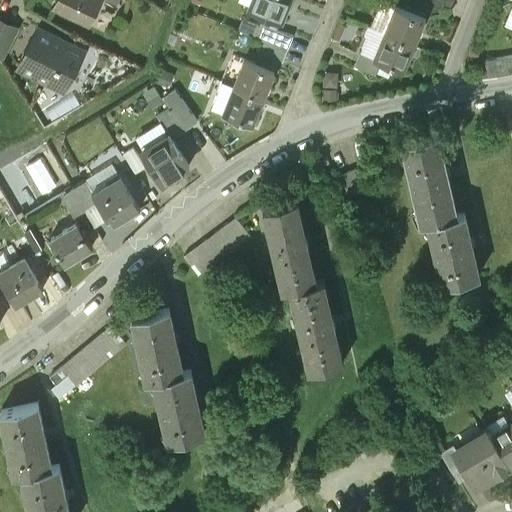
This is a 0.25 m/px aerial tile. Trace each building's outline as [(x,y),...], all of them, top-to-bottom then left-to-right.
[(57,0),(54,8),(89,25),(101,0),(57,0)] [(255,0),(252,8),(280,19),(288,0),(255,0)] [(428,0),(451,9),(454,0),(428,0)] [(386,34),(414,45),(425,18),(397,7),(386,34)] [(14,34),(18,26),(0,15),(0,32),(2,28),(14,34)] [(263,40),(286,49),(291,36),(259,23),(254,36),(263,40)] [(14,34),(2,28),(0,32),(0,61),(0,62),(14,34)] [(37,29),(18,68),(65,91),(84,51),(37,29)] [(381,63),(403,72),(414,45),(386,34),(375,60),(381,63)] [(254,63),(273,71),(278,60),(281,62),(286,49),(263,40),(254,63)] [(375,76),(381,63),(375,60),(359,54),(354,67),(375,76)] [(511,57),(486,62),(489,80),(511,75),(511,57)] [(235,87),(263,98),(274,72),(273,71),(254,63),(246,60),(235,87)] [(224,113),(253,125),(263,98),(235,87),(224,113)] [(170,106),(186,127),(198,120),(176,89),(164,96),(170,106)] [(170,133),(172,136),(186,127),(170,106),(157,114),(169,133),(170,133)] [(143,150),(163,181),(190,165),(172,136),(170,133),(169,133),(143,150)] [(446,172),(438,136),(403,144),(406,161),(407,161),(418,209),(421,226),(431,224),(457,218),(448,183),(450,183),(447,172),(446,172)] [(46,145),(25,157),(33,172),(54,159),(46,145)] [(124,151),(135,171),(146,165),(134,145),(124,151)] [(360,168),(337,179),(346,200),(370,190),(360,168)] [(112,214),(116,220),(140,206),(119,171),(106,179),(108,182),(95,190),(94,190),(99,200),(109,216),(112,214)] [(86,208),(99,200),(94,190),(95,190),(88,178),(73,187),(86,208)] [(62,194),(74,215),(86,208),(73,187),(62,194)] [(305,236),(297,200),(266,207),(286,289),(294,288),(316,282),(307,246),(310,246),(307,235),(305,236)] [(184,255),(199,275),(251,236),(236,216),(184,255)] [(465,216),(457,218),(431,224),(434,238),(433,239),(441,272),(442,272),(445,287),(479,279),(473,253),(474,253),(472,242),(471,242),(465,216)] [(51,235),(65,261),(92,246),(78,220),(51,235)] [(0,270),(0,273),(18,302),(44,286),(26,255),(0,270)] [(324,280),(316,282),(294,288),(313,370),(344,362),(335,327),(337,326),(335,315),(333,316),(324,280)] [(175,333),(169,307),(136,315),(139,329),(138,329),(145,363),(147,363),(150,378),(157,377),(183,371),(177,344),(178,344),(176,333),(175,333)] [(111,324),(49,374),(57,383),(68,374),(76,384),(127,343),(111,324)] [(191,369),(183,371),(157,377),(160,390),(159,391),(166,425),(167,424),(171,439),(205,431),(199,405),(200,405),(198,394),(197,394),(191,369)] [(43,428),(38,401),(5,408),(8,422),(7,423),(14,457),(15,457),(18,472),(27,470),(51,465),(46,439),(47,439),(44,428),(43,428)] [(511,424),(493,436),(511,466),(511,468),(511,424)] [(511,466),(493,436),(488,429),(458,447),(455,449),(466,466),(478,486),(511,466)] [(455,449),(458,447),(456,442),(441,451),(454,473),(466,466),(455,449)] [(60,463),(51,465),(27,470),(29,485),(28,485),(33,511),(68,511),(67,501),(68,501),(66,489),(65,490),(60,463)]
